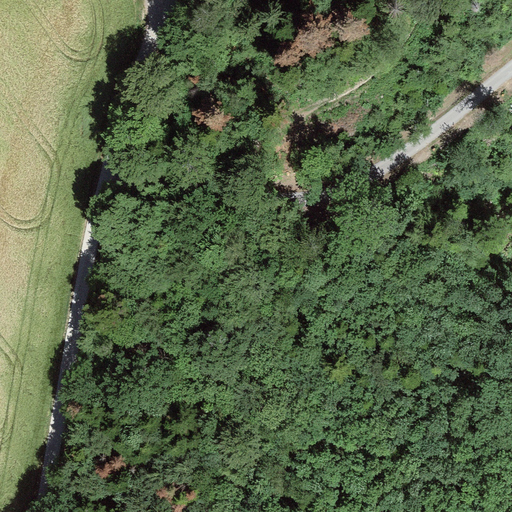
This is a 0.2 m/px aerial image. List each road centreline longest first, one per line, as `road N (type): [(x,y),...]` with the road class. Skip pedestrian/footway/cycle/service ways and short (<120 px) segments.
road 1 (track): [(46,511),(112,185),(167,0)]
road 2 (track): [(112,185),(306,205),(369,175),(511,71)]
